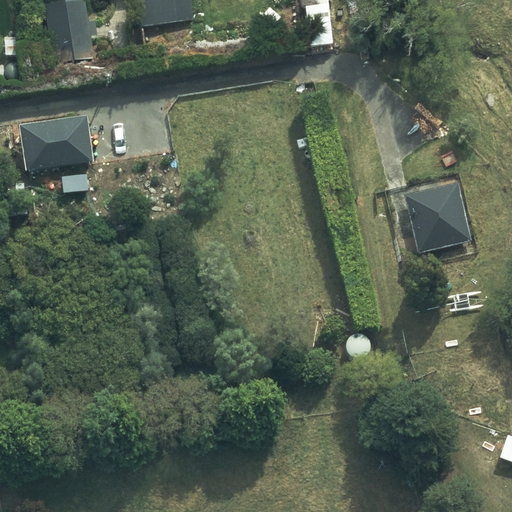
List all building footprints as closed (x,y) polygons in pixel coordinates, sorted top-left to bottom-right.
[(135,0),(141,33),(142,33),(145,55),(196,47),(193,24),(195,24),(191,0),(135,0)] [(332,51),(326,0),(302,0),(308,54),(332,51)] [(86,7),(44,13),(53,72),(94,67),(86,7)] [(21,135),(28,176),(93,168),(87,124),(21,135)] [(471,245),(457,190),(404,202),(417,258),(471,245)] [(511,443),(505,441),(498,466),(511,470),(511,443)]
